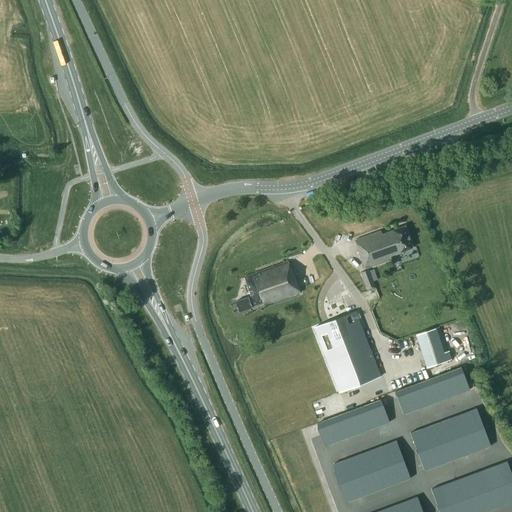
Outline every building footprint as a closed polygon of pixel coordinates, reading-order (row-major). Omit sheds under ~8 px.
[(381,231),(355,240),(365,269),(368,268),(372,266),(391,259),(390,256),(413,248),(405,226),(382,234),(381,231)] [(263,305),(301,292),(292,269),(291,270),(288,261),(244,277),(251,296),(235,302),(238,312),(263,303),(263,305)] [(368,270),(360,273),(367,291),(375,288),(368,270)] [(355,311),(314,328),(339,393),(380,376),(355,311)] [(439,327),(435,328),(438,336),(443,352),(446,351),(446,350),(439,327)] [(438,336),(435,328),(415,334),(426,368),(451,360),(448,350),(443,352),(438,336)] [(461,367),(442,374),(451,397),(469,390),(461,367)] [(442,374),(423,381),(432,404),(451,397),(442,374)] [(423,381),(404,388),(413,411),(432,404),(423,381)] [(404,388),(395,392),(403,414),(413,411),(404,388)] [(380,399),(370,403),(379,426),(389,422),(380,399)] [(370,403),(360,407),(368,430),(379,426),(370,403)] [(360,407),(349,411),(358,434),(368,430),(360,407)] [(476,408),(470,411),(477,429),(483,427),(476,408)] [(349,411),(339,414),(348,437),(358,434),(349,411)] [(470,411),(463,413),(470,432),(477,429),(470,411)] [(463,413),(456,416),(463,434),(470,432),(463,413)] [(339,414),(328,418),(337,441),(348,437),(339,414)] [(456,416),(450,418),(457,437),(463,434),(456,416)] [(328,418),(318,422),(327,445),(337,441),(328,418)] [(450,418),(443,420),(450,439),(457,437),(450,418)] [(443,420),(437,423),(444,442),(450,439),(443,420)] [(437,423),(430,425),(437,444),(444,442),(437,423)] [(430,425),(423,428),(430,447),(437,444),(430,425)] [(483,427),(477,429),(484,448),(490,446),(483,427)] [(423,428),(417,430),(424,449),(430,447),(423,428)] [(477,429),(470,432),(477,451),(484,448),(477,429)] [(417,430),(410,433),(417,452),(424,449),(417,430)] [(470,432),(463,434),(471,453),(477,451),(470,432)] [(463,434),(457,437),(464,456),(471,453),(463,434)] [(457,437),(450,439),(457,458),(464,456),(457,437)] [(450,439),(444,442),(451,461),(457,458),(450,439)] [(396,440),(388,443),(395,462),(403,459),(396,440)] [(444,442),(437,444),(444,463),(451,461),(444,442)] [(388,443),(381,446),(388,465),(395,462),(388,443)] [(437,444),(430,447),(437,466),(444,463),(437,444)] [(381,446),(373,449),(380,468),(388,465),(381,446)] [(430,447),(424,449),(431,468),(437,466),(430,447)] [(373,449),(366,451),(373,470),(380,468),(373,449)] [(424,449),(417,452),(424,471),(431,468),(424,449)] [(366,451),(358,454),(365,473),(373,470),(366,451)] [(358,454),(351,457),(358,476),(365,473),(358,454)] [(351,457),(343,459),(350,479),(358,476),(351,457)] [(343,459),(333,463),(341,482),(350,479),(343,459)] [(403,459),(395,462),(403,481),(410,478),(403,459)] [(511,475),(507,461),(497,465),(504,483),(511,480),(511,475)] [(395,462),(388,465),(395,484),(403,481),(395,462)] [(388,465),(380,468),(387,487),(395,484),(388,465)] [(497,465),(488,468),(495,487),(504,483),(497,465)] [(380,468),(373,470),(380,489),(387,487),(380,468)] [(488,468),(478,471),(485,490),(495,487),(488,468)] [(373,470),(365,473),(372,492),(380,489),(373,470)] [(478,471),(469,475),(476,494),(485,490),(478,471)] [(365,473),(358,476),(365,495),(372,492),(365,473)] [(469,475),(459,478),(466,497),(476,494),(469,475)] [(358,476),(350,479),(357,498),(365,495),(358,476)] [(459,478),(450,482),(457,501),(466,497),(459,478)] [(350,479),(341,482),(348,501),(357,498),(350,479)] [(450,482),(441,485),(448,504),(457,501),(450,482)] [(504,483),(495,487),(502,506),(511,502),(504,483)] [(441,485),(431,489),(438,508),(448,504),(441,485)] [(495,487),(485,490),(492,509),(502,506),(495,487)] [(485,490),(476,494),(482,511),(485,511),(492,509),(485,490)] [(482,511),(476,494),(466,497),(471,511),(482,511)] [(422,511),(417,497),(407,500),(410,511),(422,511)] [(471,511),(466,497),(457,501),(461,511),(471,511)] [(410,511),(407,500),(396,504),(399,511),(410,511)] [(461,511),(457,501),(448,504),(450,511),(461,511)]
